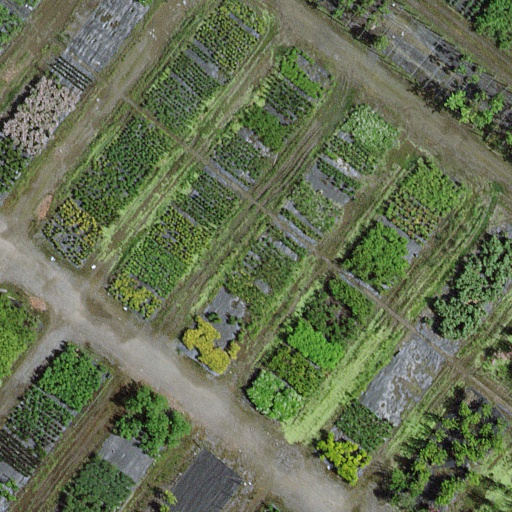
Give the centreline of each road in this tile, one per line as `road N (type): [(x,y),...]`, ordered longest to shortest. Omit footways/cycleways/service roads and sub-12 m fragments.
road 1 (track): [(333,511),(0,246)]
road 2 (track): [(511,190),(272,0)]
